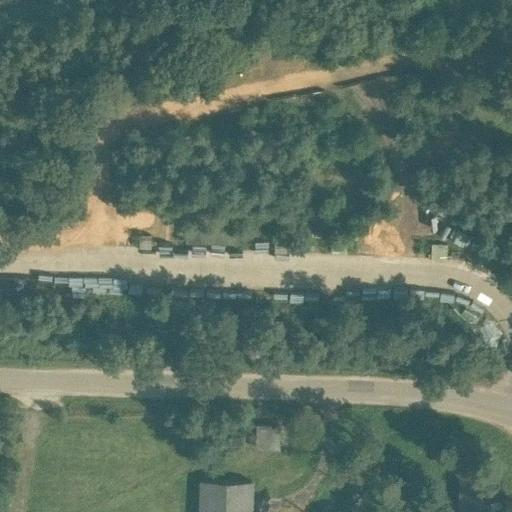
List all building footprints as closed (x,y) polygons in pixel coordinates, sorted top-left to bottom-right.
[(511,149),(482,149),(480,193),(489,193),(489,181),(511,181),(511,149)] [(241,219),(187,218),(186,238),(240,240),(241,219)] [(151,234),(140,234),(139,243),(151,243),(151,234)] [(286,238),(275,238),(275,248),(287,248),(286,238)] [(346,240),(331,239),(331,250),(346,250),(346,240)] [(447,243),(432,243),(431,254),(446,254),(447,243)] [(279,425),(257,424),(256,446),(278,447),(279,425)] [(498,474),(461,474),(460,511),(497,511),(497,510),(504,511),(505,502),(497,502),(498,474)] [(250,511),(252,479),(201,478),(200,511),(250,511)]
